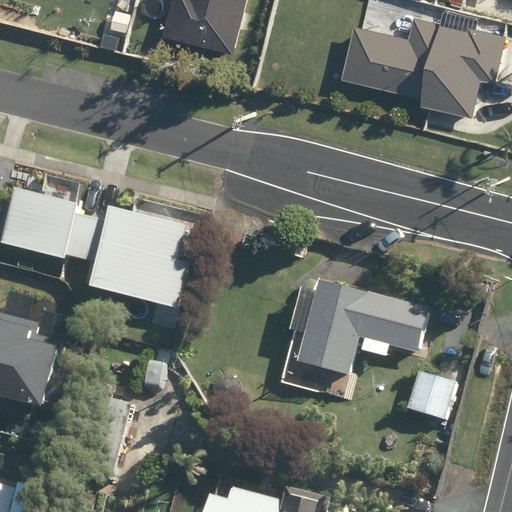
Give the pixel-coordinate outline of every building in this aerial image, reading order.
[(180,0),(172,34),(241,52),(253,0),(180,0)] [(363,23),(350,78),(431,97),(429,103),(480,116),(489,78),(503,82),(511,44),(511,33),(478,25),(476,30),(451,23),(451,22),(422,15),(417,37),(363,23)] [(89,284),(178,305),(196,228),(109,207),(106,221),(75,214),(78,202),(15,187),(1,242),(66,257),(67,254),(95,261),(89,284)] [(313,289),(302,331),(316,335),(309,363),(358,376),(368,339),(425,354),(437,311),(331,282),(328,293),(313,289)] [(0,411),(22,418),(26,403),(40,406),(50,401),(66,343),(35,334),(38,324),(0,313),(0,411)] [(424,372),(412,411),(451,422),(462,383),(424,372)] [(231,498),(237,499),(241,495),(242,490),(238,485),(233,484),(228,488),(228,493),(231,498)] [(0,511),(6,511),(12,488),(0,485),(0,511)] [(217,511),(337,511),(340,500),(298,490),(295,502),(244,489),(241,501),(221,496),(217,511)]
